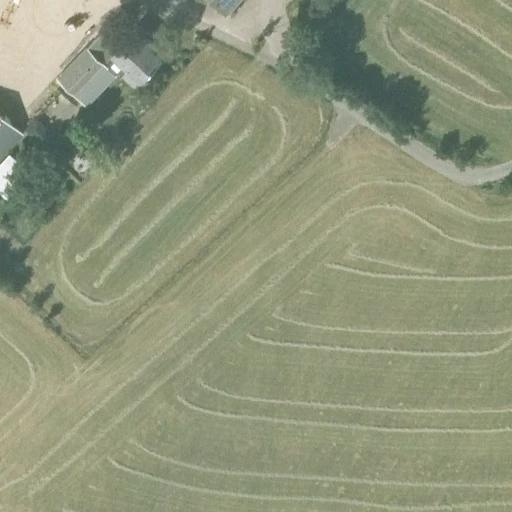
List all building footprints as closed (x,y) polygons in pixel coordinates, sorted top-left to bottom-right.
[(0,0),(0,78),(74,0),(0,0)] [(214,0),(225,10),(234,0),(214,0)] [(86,45),(57,76),(76,94),(105,63),(114,72),(122,69),(135,81),(159,55),(148,44),(152,41),(135,24),(118,41),(104,28),(87,46),(86,45)] [(0,111),(0,156),(22,133),(0,111)] [(9,153),(0,163),(0,187),(9,196),(30,173),(9,153)]
